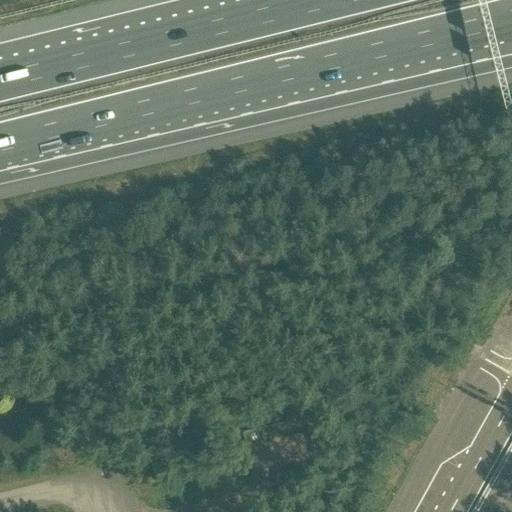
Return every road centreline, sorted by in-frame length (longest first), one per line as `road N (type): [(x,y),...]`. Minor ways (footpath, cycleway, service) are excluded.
road 1 (motorway): [(97,125),(511,21)]
road 2 (motorway): [(97,125),(511,58)]
road 3 (motorway): [(329,0),(0,80)]
